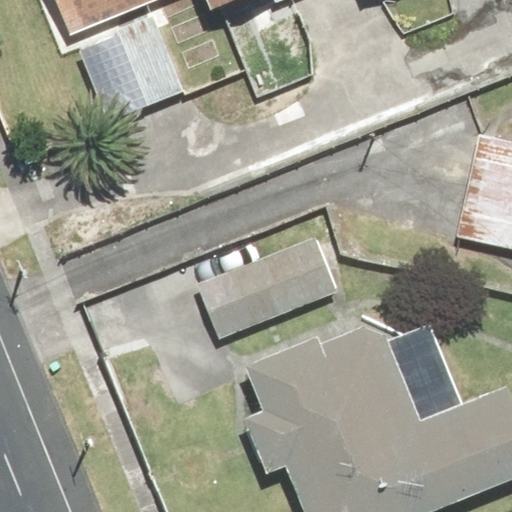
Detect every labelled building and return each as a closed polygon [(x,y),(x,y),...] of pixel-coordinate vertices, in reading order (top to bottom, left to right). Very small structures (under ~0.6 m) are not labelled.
[(52,0),(62,29),(155,0),(52,0)] [(241,0),(246,10),(269,0),(241,0)] [(511,272),(511,128),(476,122),(451,262),(511,272)] [(344,297),(322,237),(200,283),(222,343),(344,297)] [(398,511),(471,492),(467,469),(511,456),(511,369),(447,387),(434,310),(262,357),(287,511),(398,511)]
